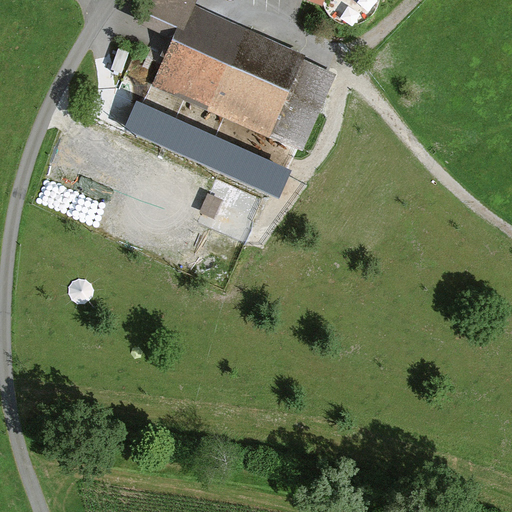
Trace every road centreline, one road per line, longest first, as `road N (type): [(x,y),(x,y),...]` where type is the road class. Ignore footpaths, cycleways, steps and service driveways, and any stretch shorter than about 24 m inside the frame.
road 1 (track): [(411,0),(345,63),(453,195),(511,225)]
road 2 (track): [(236,0),(345,63)]
